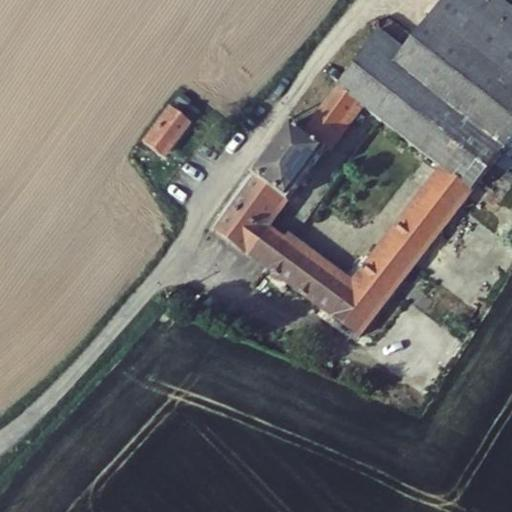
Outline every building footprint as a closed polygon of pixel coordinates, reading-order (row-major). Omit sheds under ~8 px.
[(376,27),(511,125),(511,10),(498,0),(420,0),(431,7),(408,39),(383,20),(376,27)] [(506,147),(511,139),(511,125),(376,27),(333,85),(354,100),(369,112),(444,166),(352,284),(284,237),(264,266),(360,331),(424,251),(506,147)] [(317,76),(284,122),(298,133),(331,87),(317,76)] [(266,225),(354,100),(333,85),(331,87),(298,133),(284,122),(209,228),(246,253),(266,225)] [(132,147),(137,153),(147,141),(156,148),(180,116),(167,106),(132,147)] [(284,237),(266,225),(246,253),(264,266),(284,237)]
